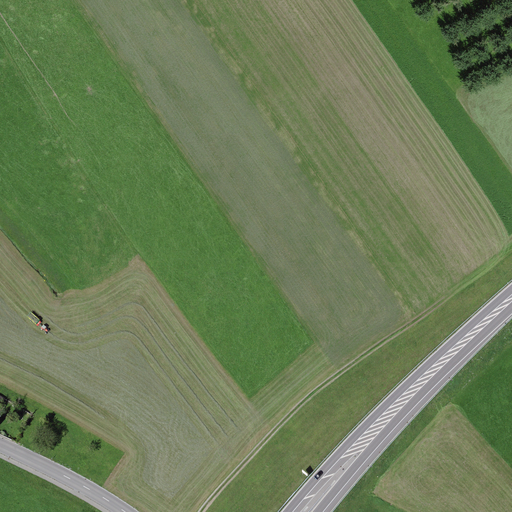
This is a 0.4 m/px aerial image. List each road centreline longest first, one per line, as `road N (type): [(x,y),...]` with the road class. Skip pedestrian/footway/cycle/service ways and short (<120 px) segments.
road 1 (track): [(511,251),(304,401),(201,511)]
road 2 (trunk): [(416,387),(363,428),(288,511)]
road 3 (trunk): [(319,511),(416,387)]
road 4 (tertiary): [(0,445),(124,511)]
road 5 (trunk): [(511,299),(416,387)]
